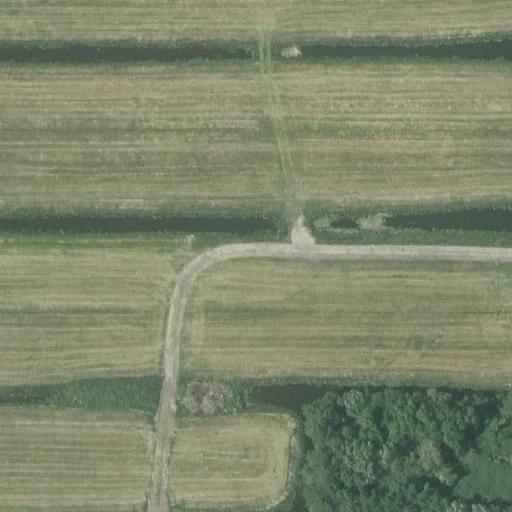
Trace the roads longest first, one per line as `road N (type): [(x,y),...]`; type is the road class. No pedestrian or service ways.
road 1 (track): [(511,255),(236,249),(203,258),(187,272),(171,318),(155,511)]
road 2 (track): [(298,252),(261,19)]
